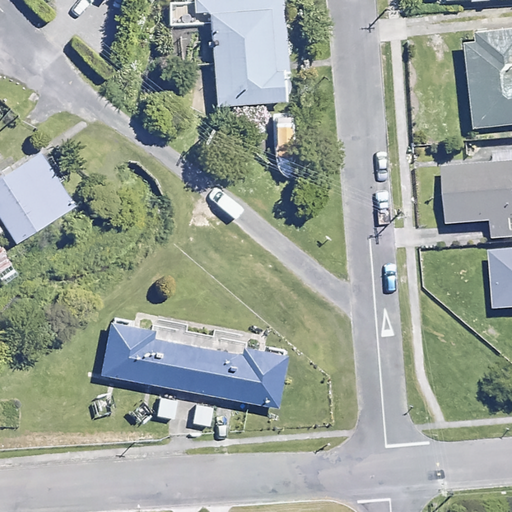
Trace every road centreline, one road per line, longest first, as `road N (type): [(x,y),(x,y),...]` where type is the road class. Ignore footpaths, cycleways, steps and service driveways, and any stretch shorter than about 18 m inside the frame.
road 1 (residential): [(362,319),(0,35)]
road 2 (residential): [(379,470),(0,500)]
road 3 (residential): [(333,0),(362,319)]
road 4 (residential): [(362,319),(379,470)]
road 5 (residential): [(511,461),(379,470)]
